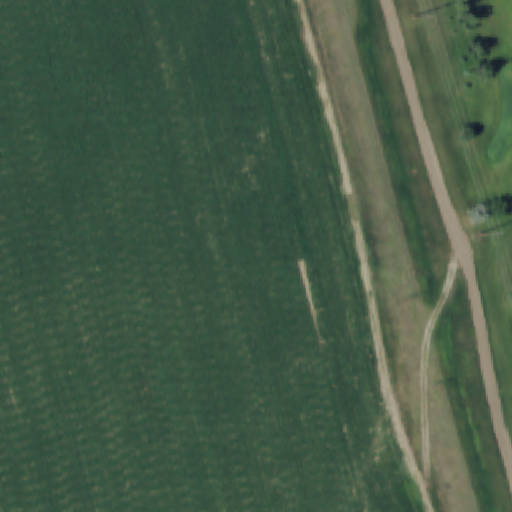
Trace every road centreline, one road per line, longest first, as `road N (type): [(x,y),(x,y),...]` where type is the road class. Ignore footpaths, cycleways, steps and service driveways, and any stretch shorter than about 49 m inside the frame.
road 1 (track): [(469,511),(338,0)]
road 2 (track): [(429,511),(409,460),(345,152),(302,0)]
road 3 (track): [(463,250),(416,357),(427,505)]
